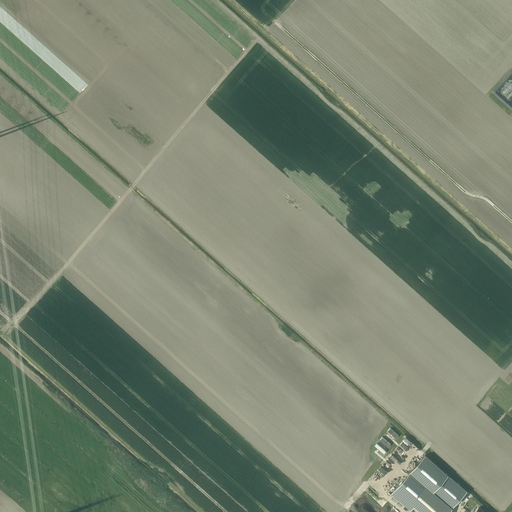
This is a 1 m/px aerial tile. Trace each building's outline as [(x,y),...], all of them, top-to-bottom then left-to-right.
[(391,427),(388,429),(396,437),(399,434),(391,427)] [(380,439),(388,446),(391,443),(383,436),(380,439)] [(467,491),(426,457),(411,474),(433,491),(452,508),(460,499),(467,491)] [(448,511),(452,508),(433,491),(411,474),(392,495),(411,511),(415,507),(420,511),(448,511)] [(472,495),(467,491),(460,499),(464,503),(472,495)]
